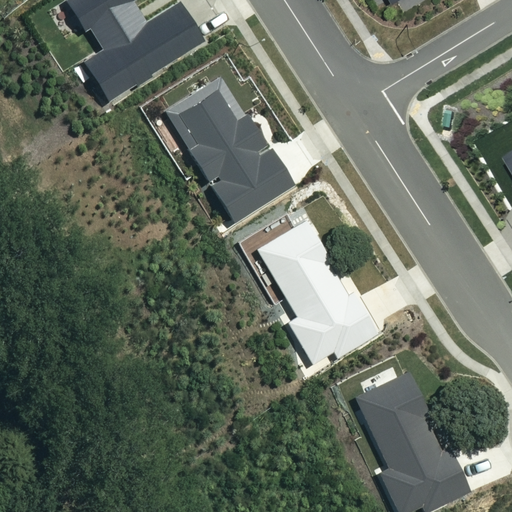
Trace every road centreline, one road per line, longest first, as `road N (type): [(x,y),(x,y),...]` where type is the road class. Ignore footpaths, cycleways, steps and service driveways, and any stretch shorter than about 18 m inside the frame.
road 1 (residential): [(511,347),(359,107)]
road 2 (residential): [(359,107),(511,12)]
road 3 (residential): [(359,107),(289,0)]
